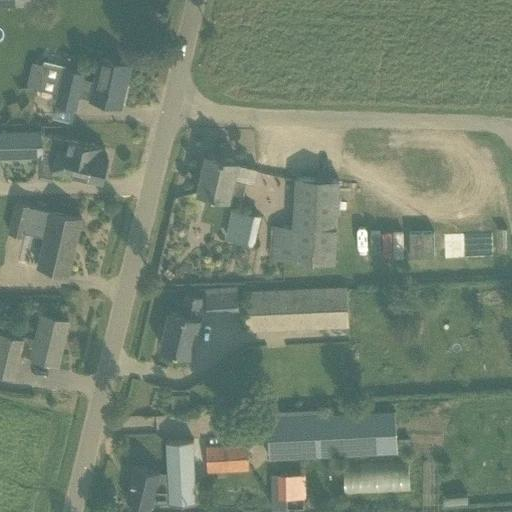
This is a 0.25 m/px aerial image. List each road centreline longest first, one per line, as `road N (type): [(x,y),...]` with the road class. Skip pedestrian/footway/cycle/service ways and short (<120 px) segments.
road 1 (unclassified): [(72,511),(168,115)]
road 2 (unclassified): [(511,133),(168,115)]
